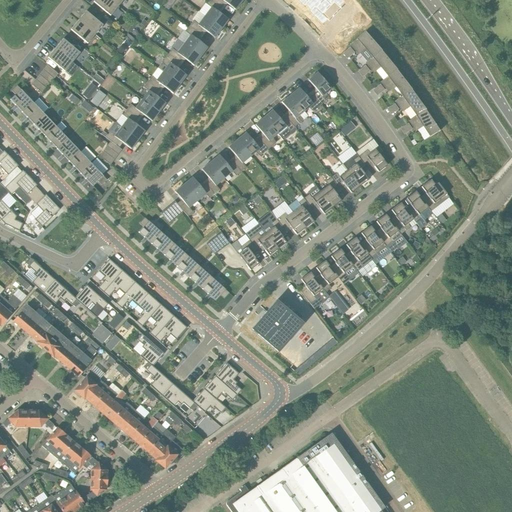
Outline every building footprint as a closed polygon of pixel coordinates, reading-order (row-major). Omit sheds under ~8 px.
[(94,0),(93,2),(110,16),(118,7),(109,0),(96,0),(95,0),(94,0)] [(220,6),(211,0),(208,0),(206,4),(211,7),(204,16),(221,29),(228,20),(216,11),(220,6)] [(211,0),(220,6),(224,1),(235,10),(242,1),(241,0),(211,0)] [(295,0),(303,8),(304,7),(308,12),(321,25),(322,24),(325,27),(329,22),(341,9),(342,10),(347,5),(344,2),(345,2),(343,0),(295,0)] [(163,6),(168,10),(171,6),(166,2),(163,6)] [(82,16),(82,17),(79,21),(95,34),(103,25),(86,12),(84,14),(82,16)] [(221,29),(204,16),(198,25),(193,21),(189,26),(199,34),(203,29),(215,38),(221,29)] [(70,30),(87,44),(95,34),(79,21),(73,28),(72,27),(70,30)] [(181,22),(178,26),(185,31),(189,27),(181,22)] [(199,34),(189,26),(189,27),(185,31),(185,32),(190,35),(183,44),(200,57),(207,48),(196,39),(199,34)] [(373,57),(382,50),(366,31),(351,45),(352,46),(357,51),(359,50),(361,53),(366,49),(373,57)] [(59,44),(60,44),(56,49),(72,62),(80,53),(63,40),(61,42),(61,41),(59,44)] [(200,57),(183,44),(177,52),(172,49),(168,54),(178,62),(182,57),(194,66),(200,57)] [(121,55),(125,49),(121,46),(116,51),(121,55)] [(64,72),(72,62),(56,49),(50,56),(50,55),(47,58),(64,72)] [(382,50),(373,57),(366,63),(367,64),(372,70),(374,68),(377,71),(381,67),(388,76),(398,69),(383,51),(383,50),(382,50)] [(178,62),(168,54),(162,63),(166,67),(163,72),(180,85),(186,75),(175,67),(178,62)] [(107,67),(111,70),(116,65),(111,61),(107,67)] [(47,65),(43,70),(54,79),(58,74),(47,65)] [(398,69),(388,76),(381,82),(382,83),(387,89),(389,87),(391,90),(396,87),(403,96),(412,89),(398,70),(399,70),(398,69)] [(54,79),(43,70),(39,75),(50,84),(54,79)] [(180,85),(163,72),(156,80),(151,77),(147,82),(157,90),(161,85),(173,94),(180,85)] [(313,95),(321,105),(329,98),(326,93),(333,87),(326,79),(324,81),(317,72),(308,80),(318,91),(313,95)] [(100,85),(103,80),(95,74),(92,78),(100,85)] [(50,84),(39,75),(35,80),(46,88),(50,84)] [(46,88),(35,80),(31,84),(42,93),(46,88)] [(157,90),(147,82),(143,87),(148,91),(142,100),(159,112),(166,103),(154,94),(157,90)] [(22,112),(32,102),(17,86),(11,91),(15,95),(10,100),(15,105),(22,112)] [(290,95),(304,112),(309,108),(313,112),(321,105),(313,95),(308,99),(299,88),(290,95)] [(82,95),(88,100),(93,94),(87,89),(86,89),(82,95)] [(412,89),(403,96),(395,101),(396,103),(397,102),(401,108),(403,107),(405,110),(410,106),(417,116),(427,109),(413,90),(412,89)] [(286,118),(294,127),(303,120),(300,115),(304,112),(290,95),(282,102),(291,114),(286,118)] [(90,102),(96,106),(99,102),(93,98),(90,102)] [(159,112),(142,100),(135,108),(131,104),(126,110),(137,118),(140,113),(152,121),(159,112)] [(33,124),(44,114),(32,102),(22,112),(27,118),(27,117),(33,124)] [(89,104),(85,110),(89,113),(93,107),(89,104)] [(427,109),(417,116),(409,121),(410,122),(414,128),(416,127),(419,130),(424,127),(431,137),(441,131),(427,110),(427,109)] [(137,118),(126,110),(123,115),(127,119),(121,127),(138,140),(145,131),(133,122),(137,118)] [(264,118),(277,134),(285,127),(289,132),(294,127),(286,118),(282,121),(272,110),(264,118)] [(45,136),(56,126),(44,114),(33,124),(39,130),(45,136)] [(260,140),(268,150),(276,143),(273,138),(277,134),(264,118),(255,125),(264,136),(260,140)] [(398,121),(402,127),(406,124),(402,118),(398,121)] [(57,149),(67,139),(56,126),(45,136),(45,137),(50,142),(51,142),(57,149)] [(138,140),(121,127),(114,136),(110,132),(106,138),(111,141),(116,145),(119,140),(131,149),(138,140)] [(344,127),(340,131),(344,136),(348,133),(344,127)] [(237,140),(251,156),(255,152),(260,156),(268,150),(260,140),(255,144),(246,133),(237,140)] [(69,161),(79,151),(67,139),(57,149),(62,155),(62,154),(69,161)] [(233,162),(241,172),(246,168),(242,163),(251,156),(237,140),(228,147),(238,158),(233,162)] [(116,145),(111,141),(107,146),(118,155),(122,150),(116,145)] [(340,154),(345,160),(358,150),(353,144),(340,154)] [(118,155),(107,146),(103,151),(114,160),(118,155)] [(358,156),(366,167),(371,163),(374,167),(379,173),(379,172),(387,165),(382,159),(385,157),(378,147),(370,153),(367,150),(358,156)] [(21,172),(16,167),(18,166),(4,151),(0,154),(0,168),(1,168),(8,176),(5,178),(9,183),(21,172)] [(80,173),(91,163),(79,151),(69,161),(68,161),(74,167),(80,173)] [(114,160),(103,151),(99,156),(110,165),(114,160)] [(342,164),(347,170),(360,186),(367,180),(368,181),(368,180),(364,174),(361,170),(366,167),(358,156),(356,153),(342,164)] [(210,162),(224,179),(232,172),(236,176),(241,172),(233,162),(228,166),(219,155),(210,162)] [(206,185),(214,194),(220,190),(216,185),(224,179),(210,162),(202,170),(211,181),(206,185)] [(91,163),(80,173),(80,174),(86,179),(93,186),(98,182),(101,185),(107,180),(91,163)] [(19,187),(27,195),(31,200),(39,192),(35,187),(37,185),(22,170),(21,172),(9,183),(4,188),(8,193),(11,195),(19,187)] [(360,186),(347,170),(339,177),(336,173),(331,177),(339,188),(344,184),(347,188),(351,194),(352,193),(360,186)] [(184,185),(197,201),(206,194),(209,199),(214,194),(206,185),(202,188),(192,177),(184,185)] [(339,188),(331,177),(325,182),(328,185),(320,191),(332,207),(340,201),(341,202),(341,201),(337,195),(334,191),(339,188)] [(422,200),(428,207),(431,211),(449,197),(438,183),(435,185),(431,180),(423,185),(422,185),(427,192),(426,193),(425,192),(425,193),(427,196),(422,200)] [(197,201),(184,185),(175,192),(184,203),(180,207),(184,212),(188,217),(193,212),(189,208),(197,201)] [(0,219),(1,220),(5,224),(19,231),(22,224),(15,220),(16,216),(1,200),(8,193),(4,188),(0,191),(0,219)] [(332,207),(320,191),(312,198),(309,194),(304,198),(311,209),(316,205),(319,209),(320,209),(324,215),(325,214),(324,213),(332,207)] [(428,207),(422,200),(416,191),(408,197),(408,196),(407,197),(412,203),(411,205),(410,204),(409,204),(412,207),(407,211),(413,219),(415,222),(421,218),(418,214),(428,207)] [(46,195),(44,196),(39,192),(31,200),(35,204),(37,206),(30,213),(35,219),(34,220),(41,227),(60,209),(46,195)] [(311,209),(304,198),(298,203),(301,206),(293,212),(305,228),(313,222),(313,223),(314,222),(309,216),(306,212),(311,209)] [(175,201),(170,205),(179,216),(184,212),(180,207),(175,201)] [(392,223),(401,235),(411,228),(408,223),(413,219),(407,211),(400,203),(393,208),(392,208),(393,209),(391,210),(395,215),(395,216),(397,219),(392,223)] [(165,209),(174,220),(179,216),(170,205),(165,209)] [(161,213),(170,223),(174,220),(165,209),(161,213)] [(305,228),(293,212),(288,216),(285,213),(276,219),(284,229),(289,226),(292,230),(292,229),(297,235),(297,234),(305,228)] [(259,225),(265,233),(278,249),(285,243),(286,244),(287,243),(282,237),(279,233),(284,229),(276,219),(272,213),(265,219),(266,220),(259,225)] [(441,213),(437,217),(442,223),(446,220),(441,213)] [(385,214),(378,220),(378,219),(377,220),(382,226),(380,228),(380,227),(379,228),(382,231),(377,234),(385,246),(386,246),(391,242),(392,243),(402,236),(401,235),(392,223),(385,214)] [(143,227),(139,233),(151,244),(161,233),(144,218),(140,224),(143,227)] [(234,223),(230,218),(225,222),(229,227),(234,223)] [(270,255),(278,249),(265,233),(259,225),(258,224),(245,235),(249,240),(257,250),(262,247),(265,251),(265,250),(269,256),(270,256),(270,255)] [(365,239),(360,243),(370,257),(385,246),(377,234),(370,226),(363,231),(362,231),(363,232),(361,233),(365,238),(364,239),(365,239)] [(161,233),(151,244),(163,254),(173,243),(161,233)] [(221,233),(216,236),(224,247),(229,243),(221,233)] [(216,236),(211,240),(219,251),(224,247),(216,236)] [(372,260),(370,257),(360,243),(355,238),(348,243),(347,243),(347,244),(346,245),(350,250),(349,251),(352,254),(347,258),(352,265),(357,271),(372,260)] [(211,240),(206,244),(214,255),(219,251),(211,240)] [(257,250),(249,240),(240,247),(242,251),(238,254),(250,270),(258,264),(259,265),(259,264),(255,258),(252,254),(257,250)] [(173,243),(163,254),(177,266),(186,255),(173,243)] [(352,265),(347,258),(340,249),(333,255),(333,254),(332,255),(331,256),(335,262),(334,262),(336,265),(331,269),(338,277),(343,285),(350,280),(343,272),(352,265)] [(186,255),(177,266),(189,277),(199,266),(186,255)] [(103,282),(98,288),(103,293),(122,271),(109,259),(98,271),(104,277),(101,280),(103,282)] [(31,268),(24,276),(31,283),(42,293),(43,293),(55,280),(54,279),(33,261),(29,266),(28,266),(31,268)] [(338,277),(331,269),(325,261),(318,266),(317,266),(322,273),(320,274),(320,273),(319,274),(321,277),(316,281),(323,289),(325,292),(331,288),(328,284),(338,277)] [(0,266),(5,271),(9,267),(3,262),(0,266)] [(199,266),(189,277),(202,289),(212,278),(199,266)] [(9,267),(5,271),(10,275),(14,271),(9,267)] [(122,271),(103,293),(108,297),(114,291),(115,293),(119,289),(124,294),(135,282),(122,271)] [(323,289),(316,281),(310,272),(303,278),(302,277),(302,278),(301,280),(305,285),(304,285),(306,288),(301,292),(314,309),(324,301),(318,293),(323,289)] [(21,285),(25,281),(19,276),(16,280),(21,285)] [(212,278),(202,289),(215,300),(220,295),(224,299),(229,293),(212,278)] [(55,280),(43,293),(55,304),(60,298),(63,301),(65,299),(72,305),(76,300),(75,298),(55,280)] [(25,281),(21,285),(27,290),(30,286),(25,281)] [(124,294),(116,303),(121,308),(126,302),(128,304),(131,300),(137,306),(148,294),(135,282),(124,294)] [(75,298),(76,300),(79,303),(96,317),(108,304),(86,285),(75,298)] [(21,287),(14,294),(21,300),(28,293),(21,287)] [(142,316),(136,322),(142,327),(150,317),(161,305),(148,294),(137,306),(143,310),(140,314),(142,316)] [(8,302),(0,310),(0,326),(1,327),(21,302),(13,295),(8,302)] [(42,304),(46,300),(41,295),(37,299),(42,304)] [(366,300),(361,295),(356,299),(361,305),(366,300)] [(51,304),(46,300),(42,304),(48,309),(51,304)] [(274,301),(247,333),(274,355),(301,324),(274,301)] [(342,302),(337,306),(343,314),(348,310),(342,302)] [(13,321),(22,328),(35,312),(27,305),(13,321)] [(154,327),(149,333),(154,338),(173,316),(161,305),(150,317),(156,322),(153,325),(154,327)] [(58,318),(62,314),(57,309),(53,313),(58,318)] [(356,324),(368,313),(364,310),(353,320),(356,324)] [(35,312),(22,328),(30,335),(43,319),(35,312)] [(62,314),(58,318),(63,323),(67,318),(62,314)] [(173,316),(154,338),(160,342),(165,336),(167,338),(170,334),(176,340),(185,330),(186,328),(173,316)] [(43,319),(30,335),(38,342),(51,326),(43,319)] [(114,329),(118,324),(112,319),(108,324),(114,329)] [(126,322),(122,326),(127,330),(131,326),(126,322)] [(77,327),(72,323),(68,327),(74,332),(77,327)] [(51,326),(38,342),(37,343),(45,350),(60,333),(51,326)] [(77,327),(74,332),(79,336),(83,332),(77,327)] [(102,345),(111,334),(106,330),(97,340),(102,345)] [(60,333),(45,350),(53,356),(68,340),(60,333)] [(139,342),(133,349),(140,356),(147,363),(150,365),(151,365),(152,366),(164,353),(156,347),(142,334),(137,340),(139,342)] [(110,341),(115,346),(120,340),(115,335),(110,341)] [(90,346),(94,342),(88,337),(85,341),(90,346)] [(68,340),(53,356),(54,357),(54,356),(62,363),(76,347),(68,340)] [(99,347),(94,342),(90,346),(95,351),(99,347)] [(84,353),(70,370),(78,377),(92,361),(90,359),(96,352),(95,351),(90,346),(84,353)] [(76,347),(62,363),(70,370),(84,353),(76,347)] [(111,365),(115,361),(110,357),(107,361),(111,365)] [(226,363),(215,376),(236,395),(241,390),(235,385),(237,383),(233,380),(239,374),(226,363)] [(115,369),(120,374),(124,369),(119,365),(115,369)] [(146,370),(152,376),(150,378),(154,381),(150,386),(162,396),(172,384),(152,366),(151,365),(150,365),(146,370)] [(124,369),(120,374),(125,378),(129,374),(124,369)] [(84,398),(85,398),(100,380),(101,379),(91,371),(74,390),(84,398)] [(215,376),(203,389),(216,400),(216,399),(221,394),(224,397),(226,395),(232,401),(236,395),(215,376)] [(100,380),(85,398),(94,405),(109,388),(100,380)] [(172,384),(162,396),(173,407),(177,402),(181,405),(183,403),(189,409),(190,408),(194,404),(193,403),(194,403),(192,402),(193,402),(172,384)] [(109,388),(94,405),(103,413),(118,395),(109,388)] [(142,392),(147,397),(150,393),(145,388),(142,392)] [(193,402),(192,402),(194,403),(193,403),(194,404),(197,406),(204,413),(209,407),(213,410),(214,408),(221,413),(226,408),(216,399),(216,400),(203,389),(193,402)] [(122,390),(118,395),(103,413),(112,421),(123,408),(118,404),(116,402),(117,400),(119,402),(127,394),(122,390)] [(150,393),(147,397),(152,401),(156,398),(150,393)] [(123,408),(112,421),(121,428),(136,411),(127,403),(123,408)] [(142,404),(138,409),(148,415),(151,410),(142,404)] [(28,426),(28,411),(18,411),(2,424),(5,428),(12,423),(15,426),(28,426)] [(28,411),(28,426),(41,426),(45,423),(51,428),(54,424),(38,411),(28,411)] [(136,411),(121,428),(130,436),(140,423),(145,418),(136,411)] [(173,421),(177,417),(172,413),(169,417),(173,421)] [(140,423),(130,436),(138,444),(157,422),(152,417),(144,427),(140,423)] [(173,421),(169,417),(165,421),(169,425),(173,421)] [(177,417),(173,421),(179,426),(182,422),(177,417)] [(157,422),(138,444),(147,451),(163,434),(166,430),(157,422)] [(187,434),(191,429),(186,425),(182,429),(187,434)] [(50,453),(66,434),(57,427),(42,445),(50,453)] [(58,460),(74,442),(66,434),(50,453),(58,460)] [(163,434),(147,451),(156,459),(172,442),(163,434)] [(237,511),(387,511),(331,434),(232,504),(237,511)] [(0,455),(3,458),(10,452),(0,439),(0,455)] [(172,441),(172,442),(156,459),(156,460),(165,468),(182,449),(172,441)] [(67,467),(82,449),(74,442),(58,460),(67,467)] [(16,446),(20,453),(25,449),(20,443),(16,446)] [(25,449),(20,453),(25,459),(29,456),(25,449)] [(83,465),(90,456),(82,449),(67,467),(75,474),(83,465)] [(92,479),(106,479),(107,470),(92,458),(90,456),(83,465),(87,468),(91,464),(94,467),(92,469),(92,479)] [(16,475),(20,479),(25,475),(22,471),(16,475)] [(0,474),(0,485),(4,491),(10,487),(1,474),(0,474)] [(20,479),(16,475),(11,479),(14,484),(20,479)] [(29,477),(24,481),(27,486),(33,481),(29,477)] [(106,479),(92,479),(92,488),(93,491),(87,496),(86,494),(82,497),(86,503),(106,490),(106,479)] [(27,486),(24,481),(18,485),(22,490),(27,486)] [(62,491),(75,510),(79,507),(80,508),(84,505),(83,504),(84,504),(71,485),(62,491)] [(13,490),(8,494),(11,498),(16,494),(13,490)] [(53,497),(63,511),(72,511),(75,510),(62,491),(53,497)] [(11,498),(8,494),(2,498),(5,502),(11,498)] [(63,511),(53,497),(52,495),(38,505),(43,511),(63,511)]
